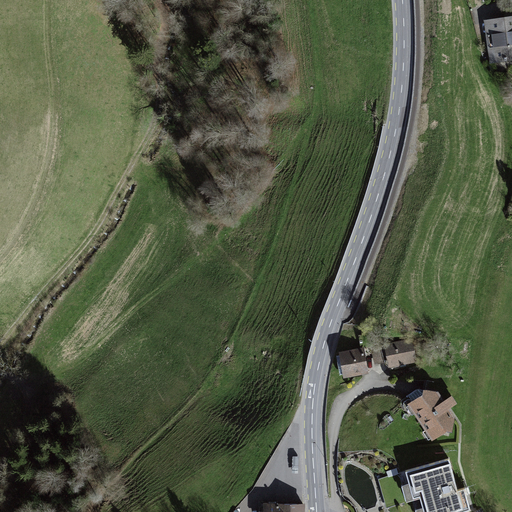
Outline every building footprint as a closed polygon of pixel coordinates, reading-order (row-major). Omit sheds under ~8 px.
[(511,20),(490,23),(494,60),(511,57),(511,20)] [(359,335),(361,348),(365,347),(365,352),(375,352),(374,346),(375,346),(373,334),(359,335)] [(375,346),(374,346),(375,352),(378,365),(388,363),(389,368),(417,362),(412,339),(375,346)] [(361,348),(339,352),(343,377),(369,373),(365,352),(365,347),(361,348)] [(422,393),(407,404),(432,440),(447,430),(452,431),(456,417),(450,407),(457,402),(452,394),(444,399),(438,391),(423,388),(422,393)] [(450,458),(406,470),(413,496),(420,494),(425,511),(460,511),(471,509),(465,487),(459,489),(450,458)] [(399,473),(398,473),(388,476),(378,479),(386,508),(407,502),(399,473)] [(304,511),(305,502),(264,502),(263,511),(304,511)]
